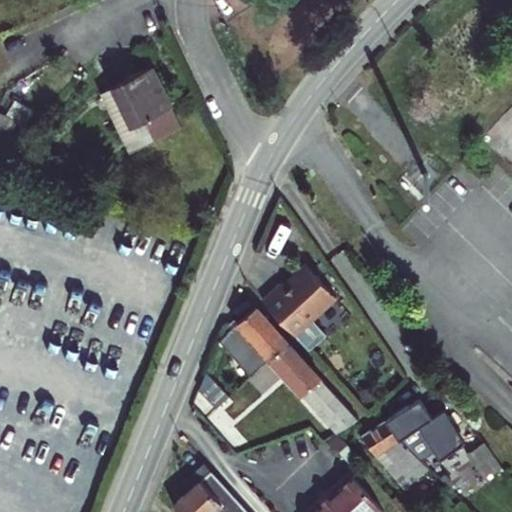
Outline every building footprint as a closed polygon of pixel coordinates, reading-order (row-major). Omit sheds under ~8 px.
[(148,66),(109,86),(110,88),(98,94),(128,152),(179,126),(148,66)] [(278,283),(261,299),(307,349),(324,334),(311,318),(335,296),(304,264),(290,276),(290,280),(282,287),(278,283)] [(254,306),(234,323),(268,359),(286,342),(254,306)] [(268,359),(234,323),(222,339),(218,343),(249,377),(268,359)] [(69,338),(62,350),(75,358),(82,345),(69,338)] [(354,417),(286,342),(268,359),(320,419),(332,431),(354,417)] [(228,396),(211,378),(198,390),(214,408),(228,396)] [(417,397),(383,419),(395,437),(410,451),(427,441),(438,458),(457,443),(434,409),(428,414),(417,397)] [(391,497),(426,468),(410,451),(395,437),(383,419),(359,435),(381,466),(371,474),(391,497)] [(499,468),(481,443),(465,453),(482,479),(499,468)] [(248,511),(210,469),(170,504),(178,511),(248,511)] [(348,474),(306,511),(377,511),(380,510),(348,474)] [(443,475),(437,479),(445,487),(450,483),(443,475)]
